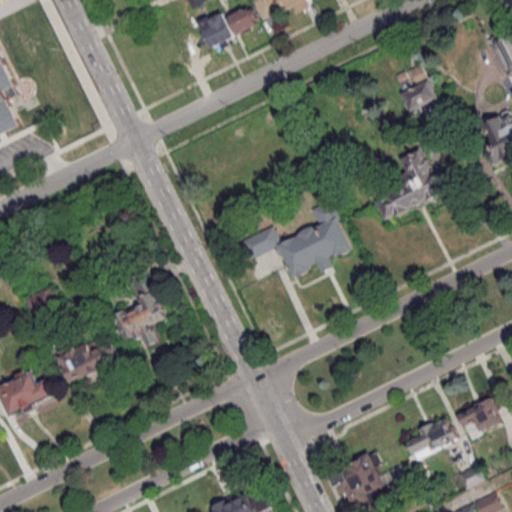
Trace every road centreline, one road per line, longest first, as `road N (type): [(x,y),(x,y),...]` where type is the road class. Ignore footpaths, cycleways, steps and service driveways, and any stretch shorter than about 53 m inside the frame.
road 1 (residential): [(511,249),(0,502)]
road 2 (tertiary): [(65,0),(317,511)]
road 3 (residential): [(136,142),(415,0)]
road 4 (residential): [(273,422),(320,425),(511,329)]
road 5 (residential): [(89,511),(273,422)]
road 6 (residential): [(0,210),(136,142)]
